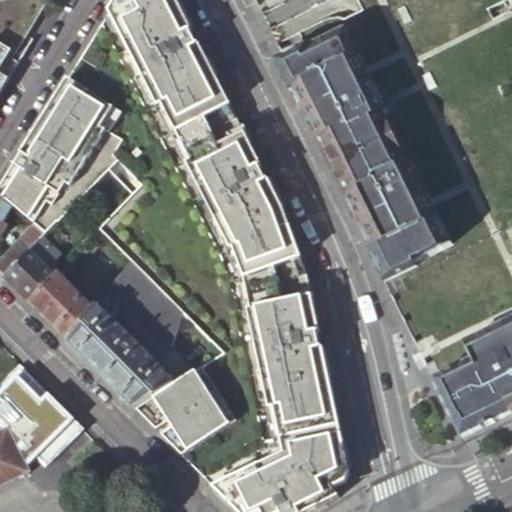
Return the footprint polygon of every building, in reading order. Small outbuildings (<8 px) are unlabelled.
[(261,169),(198,47),(197,48),(190,35),(191,34),(175,2),(174,0),(118,0),(109,15),(102,27),(67,82),(43,120),(29,143),(31,144),(25,152),(23,157),(21,156),(21,157),(22,158),(15,168),(14,168),(0,189),(0,198),(13,210),(33,228),(41,236),(44,239),(101,183),(110,174),(132,197),(99,231),(131,264),(183,317),(222,358),(202,371),(177,387),(137,413),(139,415),(142,413),(147,423),(148,424),(151,422),(156,432),(157,433),(162,439),(164,440),(167,438),(172,448),(173,449),(176,448),(182,458),(183,459),(214,490),(236,511),(312,511),(326,505),(327,507),(339,501),(334,491),(345,485),(349,476),(329,383),(325,366),(323,366),(320,351),(322,350),(311,299),(307,278),(300,261),(283,212),(268,184),(266,185),(259,170),(261,169)] [(29,38),(51,0),(0,0),(0,99),(35,41),(29,38)] [(296,34),(303,48),(305,47),(307,50),(331,38),(322,21),(296,34)] [(369,254),(384,284),(417,267),(416,264),(454,245),(436,208),(412,161),(408,164),(398,144),(384,116),(388,114),(346,31),(331,38),(307,50),(305,47),(303,48),(274,64),(289,93),(292,91),(300,87),(309,105),(301,109),(316,139),(318,144),(322,142),(329,157),(328,158),(332,167),(341,184),(343,183),(349,196),(349,197),(346,199),(357,222),(363,234),(372,230),(380,247),(372,252),(369,254)] [(300,87),(292,91),(301,109),(309,105),(300,87)] [(13,210),(0,198),(0,241),(8,229),(2,226),(13,210)] [(0,261),(0,275),(4,280),(44,241),(44,239),(41,236),(33,228),(0,261)] [(372,230),(363,234),(372,250),(372,252),(380,247),(372,230)] [(18,293),(30,305),(56,279),(49,272),(61,258),(44,241),(4,280),(18,293)] [(105,381),(137,413),(177,387),(112,320),(125,303),(139,307),(137,315),(152,320),(149,328),(164,332),(161,340),(175,344),(183,317),(131,264),(94,311),(67,343),(105,381)] [(52,327),(67,343),(94,311),(57,276),(56,279),(30,305),(52,327)] [(506,333),(511,329),(511,323),(503,327),(506,333)] [(506,333),(503,327),(489,334),(492,340),(506,333)] [(433,382),(451,418),(467,438),(511,415),(511,329),(506,333),(492,340),(466,351),(472,364),(433,382)] [(464,346),(466,351),(492,340),(489,334),(464,346)] [(451,418),(463,440),(467,438),(451,418)] [(0,487),(29,474),(8,432),(0,436),(0,487)]
